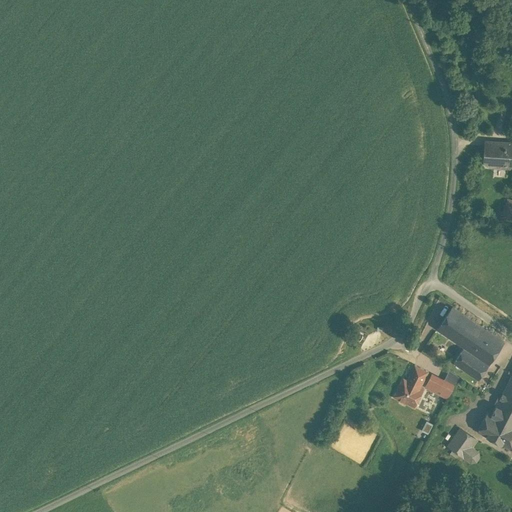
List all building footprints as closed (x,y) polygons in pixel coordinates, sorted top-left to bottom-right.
[(511,142),(501,141),(500,146),(486,145),(485,155),(490,155),(489,166),(506,167),(506,165),(508,165),(508,164),(511,164),(511,142)] [(511,199),(507,198),(505,211),(499,210),(497,218),(511,222),(511,199)] [(437,328),(464,346),(490,363),(504,341),(452,306),(437,328)] [(490,363),(464,346),(454,362),(479,379),(490,363)] [(394,397),(414,407),(424,386),(431,374),(418,367),(410,382),(403,378),(394,397)] [(511,374),(497,404),(511,412),(511,374)] [(454,387),(430,375),(424,386),(448,398),(451,393),(454,387)] [(511,412),(497,404),(492,414),(487,412),(478,430),(510,447),(511,443),(511,412)] [(421,429),(429,432),(432,422),(425,419),(421,429)] [(474,447),(480,439),(460,425),(446,444),(475,464),(482,453),(474,447)]
